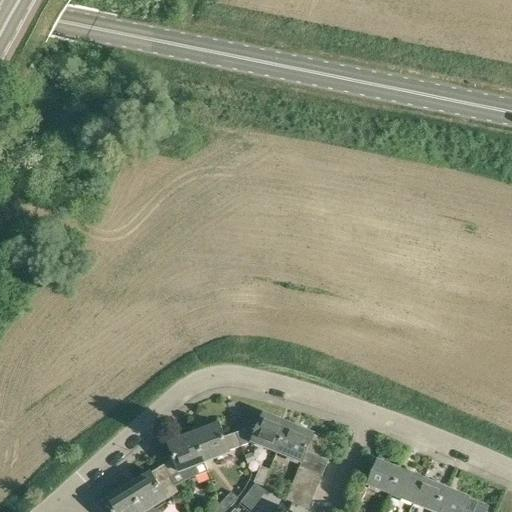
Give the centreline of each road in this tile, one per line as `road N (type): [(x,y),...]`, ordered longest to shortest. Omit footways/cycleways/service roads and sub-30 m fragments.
road 1 (primary): [(0,9),(511,111)]
road 2 (residential): [(370,414),(268,382),(203,382),(60,501)]
road 3 (residential): [(511,471),(370,414)]
